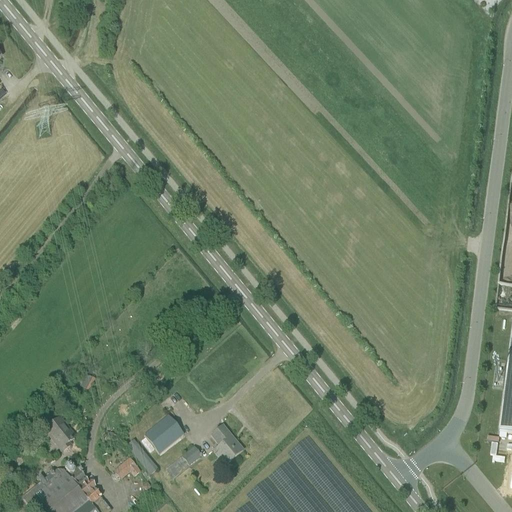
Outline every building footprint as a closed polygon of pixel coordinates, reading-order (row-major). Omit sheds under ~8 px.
[(511,433),(511,334),(498,431),(511,433)] [(183,436),(168,417),(143,437),(158,456),(183,436)] [(60,421),(53,427),(45,434),(61,455),(70,448),(68,445),(73,440),(64,429),(66,428),(60,421)] [(224,468),(235,458),(243,452),(222,427),(210,437),(219,448),(212,453),(224,468)] [(112,442),(113,435),(113,434),(106,433),(104,442),(111,443),(112,442)] [(154,451),(145,440),(141,443),(150,454),(154,451)] [(158,471),(134,442),(125,449),(150,478),(158,471)] [(193,448),(186,455),(181,458),(189,468),(201,458),(193,448)] [(118,469),(125,478),(129,474),(133,479),(140,473),(129,460),(118,469)] [(173,464),(165,472),(174,480),(186,467),(182,464),(178,468),(173,464)] [(74,466),(66,473),(59,478),(54,472),(52,471),(49,473),(50,476),(21,500),(30,511),(95,511),(91,506),(100,499),(74,466)]
